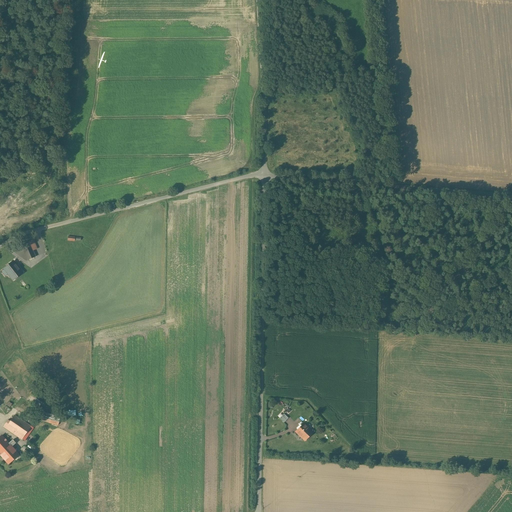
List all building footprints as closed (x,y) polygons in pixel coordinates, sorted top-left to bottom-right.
[(37,249),(33,240),(29,242),(33,251),(37,249)] [(29,242),(18,246),(20,251),(23,249),(27,260),(35,257),(33,251),(29,242)] [(13,262),(4,269),(13,280),(22,273),(13,262)] [(36,398),(32,403),(39,407),(42,402),(36,398)] [(284,414),(280,418),(284,422),(288,418),(284,414)] [(21,420),(14,415),(10,421),(8,420),(3,427),(22,440),(22,439),(24,436),(25,435),(32,425),(22,418),(21,420)] [(59,420),(43,415),(42,418),(48,420),(48,422),(58,425),(59,420)] [(303,423),(295,431),(305,441),(313,433),(303,423)] [(0,453),(14,441),(12,440),(9,443),(2,435),(0,436),(0,453)] [(14,441),(0,453),(0,454),(8,464),(19,454),(12,446),(15,443),(14,441)]
